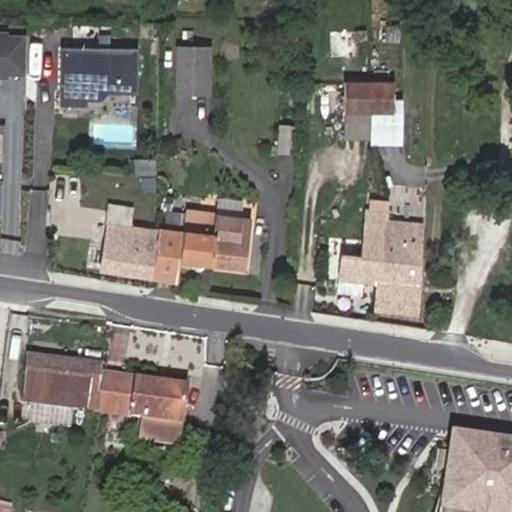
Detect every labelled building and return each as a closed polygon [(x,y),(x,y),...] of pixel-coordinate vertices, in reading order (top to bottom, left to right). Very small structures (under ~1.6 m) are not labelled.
[(77,42),(107,39),(106,25),(76,27),(77,42)] [(31,60),(32,43),(12,43),(12,40),(0,39),(0,82),(11,83),(11,80),(11,60),(31,60)] [(216,52),(184,51),(182,95),(215,96),(216,52)] [(141,96),(141,54),(68,52),(67,95),(82,95),(90,103),(93,103),(105,103),(113,96),(141,96)] [(31,80),(31,60),(11,60),(11,80),(31,80)] [(349,88),(348,120),(398,120),(399,88),(349,88)] [(93,109),(93,103),(90,103),(82,95),(67,95),(67,109),(93,109)] [(348,120),(348,132),(348,150),(397,150),(398,120),(348,120)] [(102,126),(102,148),(129,148),(129,126),(102,126)] [(161,179),(161,164),(142,163),(141,178),(161,179)] [(0,226),(9,228),(11,197),(0,194),(0,226)] [(134,212),(114,209),(102,270),(155,280),(159,256),(159,236),(132,233),(134,212)] [(398,218),(368,214),(364,263),(343,259),(342,281),(362,284),(419,293),(422,233),(396,230),(398,218)] [(214,240),(216,221),(194,218),(192,237),(214,240)] [(250,225),(216,221),(214,240),(210,267),(245,271),(250,225)] [(192,237),(161,232),(159,236),(159,256),(155,280),(177,285),(179,263),(210,267),(214,240),(192,237)] [(362,284),(342,281),(341,296),(361,299),(362,284)] [(100,362),(27,352),(20,397),(94,407),(99,371),(100,362)] [(99,371),(94,407),(146,415),(143,432),(177,437),(185,384),(99,371)] [(511,511),(511,445),(452,436),(444,492),(440,491),(433,511),(511,511)] [(10,511),(12,496),(0,494),(0,511),(10,511)]
